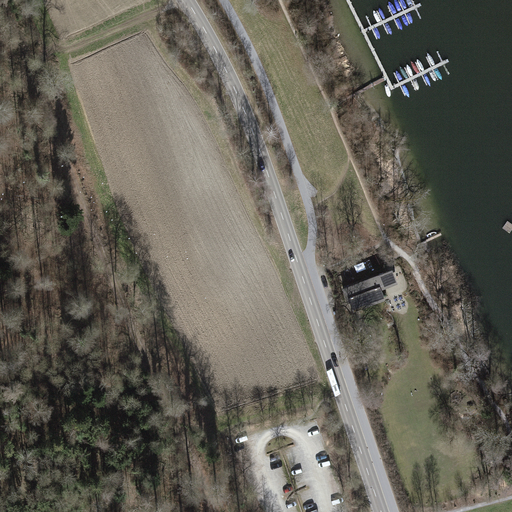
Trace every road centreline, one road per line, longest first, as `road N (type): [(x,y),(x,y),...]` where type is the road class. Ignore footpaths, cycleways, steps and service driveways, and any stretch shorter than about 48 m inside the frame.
road 1 (track): [(184,0),(44,55),(36,67),(74,187),(212,511)]
road 2 (tertiary): [(381,511),(229,73),(185,0)]
